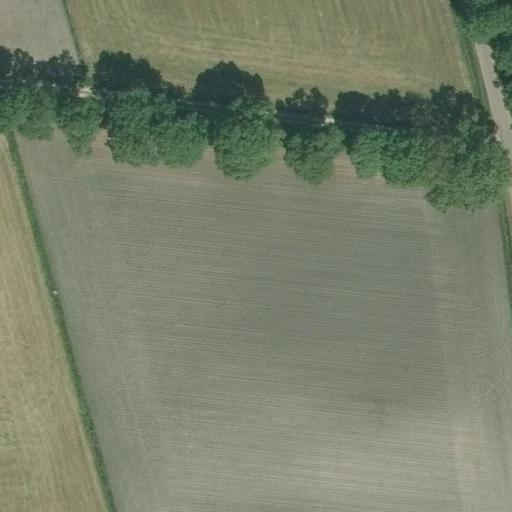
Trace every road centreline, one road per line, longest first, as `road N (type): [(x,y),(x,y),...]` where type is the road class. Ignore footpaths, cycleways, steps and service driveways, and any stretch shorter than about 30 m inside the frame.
road 1 (track): [(0,83),(511,144)]
road 2 (unclassified): [(511,169),(471,0)]
